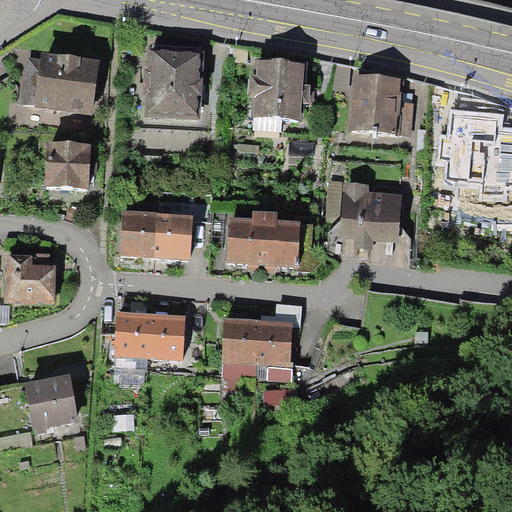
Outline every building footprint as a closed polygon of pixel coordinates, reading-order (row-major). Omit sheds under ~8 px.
[(146,117),(199,121),(201,95),(203,56),(150,53),(146,117)] [(34,111),(93,118),(97,89),(100,62),(41,54),(40,60),(28,59),(22,105),(35,107),(34,111)] [(252,117),(302,121),(304,102),(307,67),(256,63),(252,117)] [(352,68),(337,66),(333,90),(350,91),(352,68)] [(354,75),(348,131),(411,137),(413,110),(414,103),(401,102),(402,92),(400,92),(402,80),(354,75)] [(451,152),(448,182),(482,186),(481,195),(505,196),(506,187),(511,187),(511,134),(495,134),(496,119),(454,116),(451,152)] [(48,188),(88,191),(89,172),(91,148),(51,146),(48,188)] [(364,249),(373,250),(374,240),(400,242),(404,196),(371,193),(371,185),(345,183),(341,239),(356,240),(356,249),(364,249)] [(163,260),(189,262),(191,216),(124,212),(122,258),(147,259),(163,260)] [(271,266),(300,267),(301,222),(278,221),(279,214),(255,213),(255,220),(231,219),(229,265),(254,266),(271,266)] [(9,255),(7,306),(58,307),(59,267),(49,267),(50,256),(9,255)] [(116,357),(183,360),(185,320),(160,318),(143,318),(118,317),(116,357)] [(222,365),(290,368),(292,322),(268,321),(251,320),(224,319),(222,365)] [(24,386),(34,432),(81,422),(72,376),(37,384),(24,386)] [(269,376),(244,377),(245,391),(269,390),(269,376)]
